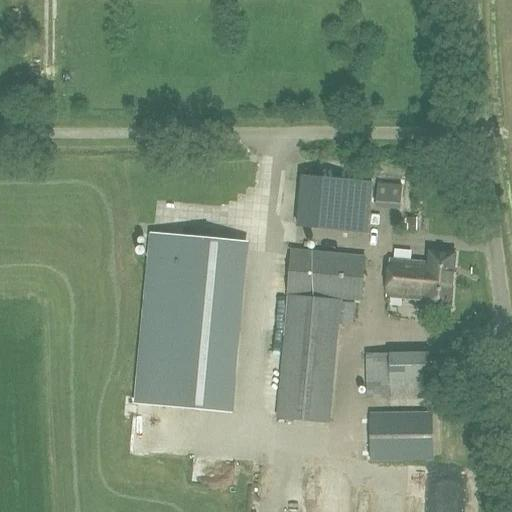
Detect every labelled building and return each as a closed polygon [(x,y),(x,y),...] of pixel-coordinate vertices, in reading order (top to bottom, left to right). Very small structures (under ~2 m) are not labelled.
[(235,24),(237,50),(246,50),(244,23),(235,24)] [(368,233),(373,183),(302,177),(298,227),(368,233)] [(401,210),(402,185),(378,184),(376,209),(401,210)] [(218,412),(234,243),(153,235),(138,405),(218,412)] [(361,300),(365,258),(291,251),(288,293),(289,293),(278,417),(329,422),(339,323),(354,324),(356,304),(340,303),(341,298),(361,300)] [(451,308),(455,254),(431,252),(430,263),(390,260),(387,298),(427,302),(427,306),(451,308)] [(431,400),(429,353),(389,353),(366,354),(366,400),(390,399),(431,400)] [(370,462),(434,460),(433,414),(369,415),(370,462)]
